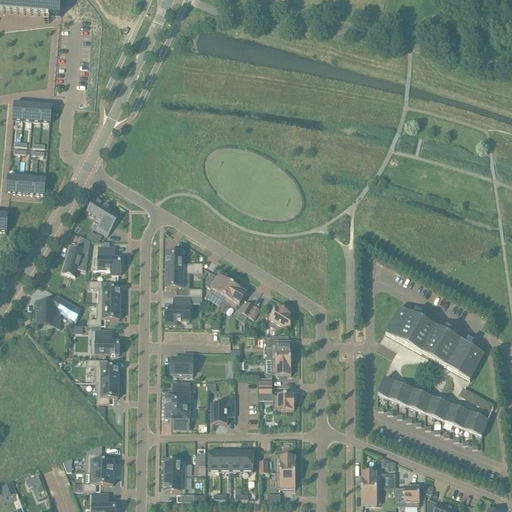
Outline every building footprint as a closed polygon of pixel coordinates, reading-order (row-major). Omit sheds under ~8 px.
[(0,0),(0,13),(59,18),(60,0),(0,0)] [(24,105),(15,104),(13,122),(23,123),(24,105)] [(23,123),(32,124),(33,106),(24,105),(23,123)] [(32,124),(41,125),(42,107),(33,106),(32,124)] [(41,125),(50,125),(52,108),(42,107),(41,125)] [(18,178),(9,177),(7,195),(17,196),(18,178)] [(26,197),(27,179),(18,178),(17,196),(26,197)] [(34,197),(36,180),(27,179),(26,197),(34,197)] [(34,197),(44,198),(45,180),(36,180),(34,197)] [(96,201),(87,215),(101,224),(97,232),(107,238),(110,233),(119,219),(109,213),(111,211),(96,201)] [(97,236),(93,244),(99,244),(102,238),(97,236)] [(85,274),(86,274),(89,254),(72,248),(72,249),(70,248),(66,260),(68,261),(65,274),(67,274),(75,277),(74,279),(75,279),(78,272),(79,272),(79,271),(78,271),(81,260),(87,262),(85,274)] [(119,277),(121,277),(121,272),(121,261),(114,260),(114,250),(99,250),(99,260),(94,260),(94,273),(111,273),(111,277),(119,277)] [(167,275),(183,275),(202,275),(203,266),(193,266),(193,267),(183,267),(183,257),(178,257),(172,257),(167,257),(167,271),(167,275)] [(183,275),(167,275),(167,276),(166,276),(166,281),(166,290),(182,290),(183,275)] [(233,286),(219,277),(218,279),(211,275),(205,283),(207,284),(206,286),(205,287),(211,291),(212,291),(210,295),(223,303),(233,286)] [(97,306),(120,307),(120,291),(102,291),(102,284),(89,283),(89,291),(98,291),(98,306),(97,306)] [(233,286),(223,303),(235,310),(238,307),(239,308),(247,295),(233,286)] [(72,296),(68,303),(74,306),(78,299),(72,296)] [(81,311),(57,297),(51,307),(47,304),(37,304),(37,303),(36,303),(36,327),(37,327),(37,326),(53,326),(54,315),(60,315),(76,325),(81,311)] [(166,326),(166,327),(176,327),(176,323),(189,324),(189,300),(174,300),(174,310),(166,310),(166,321),(165,321),(165,326),(166,326)] [(254,308),(247,304),(240,314),(248,318),(254,308)] [(97,306),(96,321),(88,321),(88,328),(101,329),(101,322),(119,322),(120,313),(120,308),(120,307),(97,306)] [(433,362),(470,383),(485,357),(480,354),(483,349),(406,307),(403,312),(399,309),(385,335),(422,356),(433,362)] [(254,322),(260,312),(254,308),(248,318),(254,322)] [(267,326),(274,331),(291,331),(291,317),(278,308),(267,326)] [(111,344),(112,334),(91,333),(91,357),(119,357),(119,344),(111,344)] [(245,338),(245,347),(254,347),(254,338),(245,338)] [(271,354),(266,354),(266,360),(271,360),(271,361),(291,361),(291,345),(291,338),(271,338),(271,354)] [(193,379),(193,356),(182,356),(182,361),(171,361),(171,377),(173,377),(173,379),(193,379)] [(291,361),(271,361),(271,376),(275,376),(275,378),(291,378),(291,361)] [(100,363),(87,362),(87,369),(95,369),(95,385),(118,385),(118,370),(100,369),(100,363)] [(394,384),(384,380),(377,397),(387,401),(394,384)] [(396,405),(403,388),(394,384),(387,401),(396,405)] [(95,385),(97,385),(97,407),(110,407),(110,400),(118,401),(118,385),(95,385)] [(166,403),(166,408),(189,408),(189,385),(174,385),(174,395),(166,395),(166,398),(166,403)] [(406,409),(413,392),(403,388),(396,405),(406,409)] [(415,412),(422,396),(413,392),(406,409),(415,412)] [(425,416),(432,399),(422,396),(415,412),(425,416)] [(273,397),(273,411),(277,411),(277,412),(294,412),(294,397),(273,397)] [(211,406),(211,426),(227,426),(227,419),(235,419),(235,398),(227,398),(227,406),(211,406)] [(434,420),(441,403),(432,399),(425,416),(434,420)] [(444,424),(451,407),(441,403),(434,420),(444,424)] [(453,428),(460,411),(451,407),(444,424),(453,428)] [(166,414),(165,414),(165,420),(166,420),(173,420),(173,431),(188,431),(189,408),(166,408),(166,414)] [(463,432),(470,415),(460,411),(453,428),(463,432)] [(463,432),(472,436),(479,419),(470,415),(463,432)] [(482,439),(489,423),(479,419),(472,436),(482,439)] [(231,453),(220,454),(220,474),(231,474),(231,453)] [(242,453),(231,453),(231,474),(242,474),(242,453)] [(242,474),(253,474),(253,453),(242,453),(242,474)] [(220,454),(209,454),(209,474),(220,474),(220,454)] [(113,476),(113,464),(101,463),(102,457),(87,457),(87,475),(113,476)] [(276,460),(276,475),(295,475),(295,459),(280,459),(280,460),(276,460)] [(72,461),(63,464),(67,474),(72,474),(72,461)] [(164,472),(164,477),(165,477),(165,479),(186,479),(186,467),(186,463),(185,463),(165,463),(165,472),(164,472)] [(259,463),(259,475),(267,475),(267,463),(259,463)] [(377,474),(361,474),(361,477),(361,491),(381,491),(394,491),(395,491),(395,490),(395,487),(395,476),(393,476),(381,476),(378,476),(377,476),(377,474)] [(87,475),(87,476),(92,476),(91,486),(83,486),(83,494),(96,494),(96,487),(113,487),(113,482),(114,477),(113,477),(113,476),(87,475)] [(276,475),(276,490),(280,490),(280,492),(295,492),(295,475),(276,475)] [(32,487),(35,499),(45,497),(40,477),(25,481),(27,489),(32,487)] [(165,479),(165,494),(181,494),(185,494),(186,479),(165,479)] [(3,489),(6,499),(15,495),(12,486),(3,489)] [(404,490),(395,490),(395,491),(395,509),(399,509),(405,509),(419,509),(419,488),(404,488),(404,490)] [(381,491),(361,491),(361,508),(377,508),(377,506),(381,506),(381,491)] [(93,496),(92,511),(115,511),(116,507),(108,507),(108,497),(93,496)] [(428,503),(427,511),(455,511),(439,505),(438,507),(428,503)]
